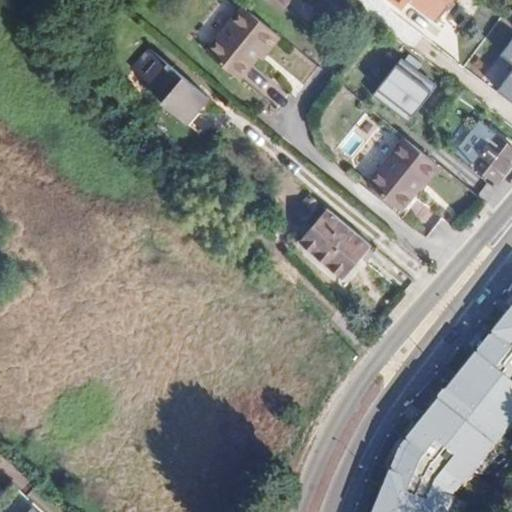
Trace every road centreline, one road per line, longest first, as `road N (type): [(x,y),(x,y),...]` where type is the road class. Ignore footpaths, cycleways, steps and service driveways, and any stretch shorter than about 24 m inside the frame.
road 1 (tertiary): [(511,205),(379,363)]
road 2 (tertiary): [(402,379),(511,233)]
road 3 (tertiary): [(379,363),(319,453),(300,511)]
road 4 (tertiary): [(328,511),(364,431),(402,379)]
